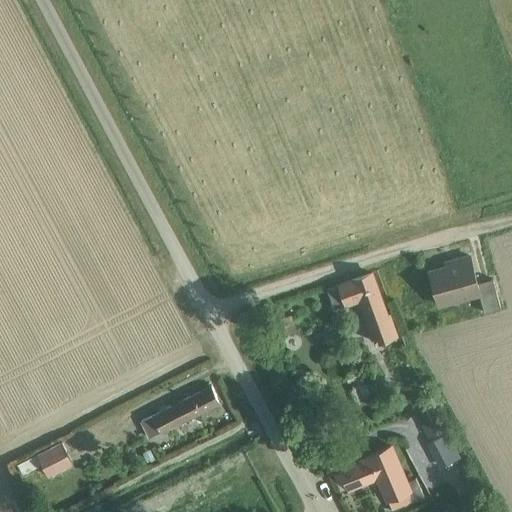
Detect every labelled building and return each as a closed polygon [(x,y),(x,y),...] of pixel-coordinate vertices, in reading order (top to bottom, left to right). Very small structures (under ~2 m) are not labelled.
[(478,294),(483,313),(500,308),(492,279),(477,283),(469,256),(456,260),(457,264),(429,272),(438,306),(478,294)] [(372,274),(327,291),(334,309),(360,299),(376,343),(397,335),(389,315),(387,316),(372,274)] [(362,378),(354,350),(324,359),(332,386),(362,378)] [(149,438),(219,402),(211,386),(140,422),(149,438)] [(431,405),(415,413),(430,445),(446,437),(431,405)] [(61,442),(36,455),(17,465),(22,475),(41,465),(47,477),(72,464),(61,442)] [(340,471),(348,491),(377,479),(386,501),(408,492),(390,448),(368,457),(369,459),(340,471)] [(150,450),(143,453),(147,461),(154,458),(150,450)] [(420,487),(408,492),(412,501),(424,497),(420,487)]
